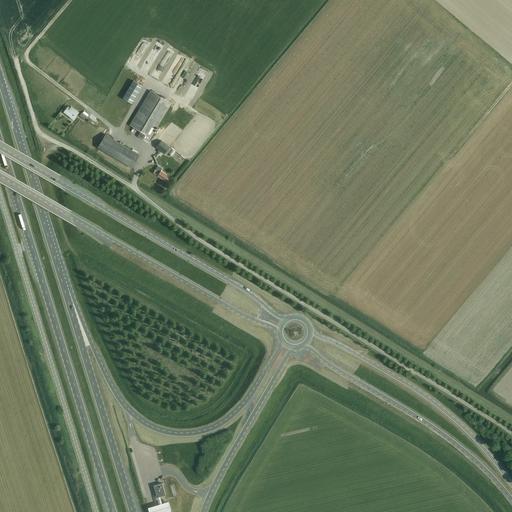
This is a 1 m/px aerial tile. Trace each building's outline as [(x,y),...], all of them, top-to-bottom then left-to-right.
[(169,61),(176,47),(172,45),(165,59),(169,61)] [(131,103),(145,81),(136,75),(123,98),(131,103)] [(171,103),(168,102),(150,91),(129,125),(139,131),(136,135),(148,142),(171,103)] [(73,120),(79,112),(71,107),(70,108),(68,107),(64,112),(73,120)] [(132,168),(140,155),(105,134),(98,147),(127,165),(124,170),(129,173),(132,168)] [(172,149),(170,147),(161,140),(156,147),(159,149),(158,151),(159,153),(161,151),(166,155),(172,149)] [(168,154),(175,159),(178,154),(172,149),(168,154)] [(170,177),(161,171),(162,169),(158,166),(153,173),(167,182),(170,177)] [(153,486),(157,497),(157,496),(165,494),(165,495),(166,495),(162,483),(153,486)] [(147,509),(148,511),(168,511),(170,511),(168,503),(161,505),(159,498),(156,498),(159,506),(147,509)]
